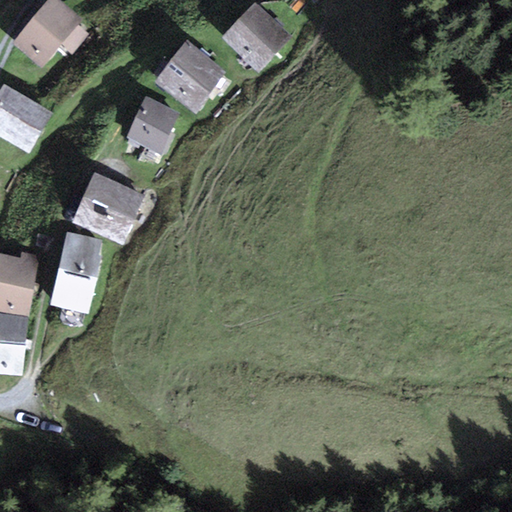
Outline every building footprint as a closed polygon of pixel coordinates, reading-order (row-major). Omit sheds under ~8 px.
[(81,20),(56,0),(47,0),(13,43),(42,67),(81,20)] [(291,38),(253,3),(220,38),(258,73),(291,38)] [(226,72),(184,42),(155,81),(196,112),(226,72)] [(52,112),(2,84),(0,87),(0,136),(30,153),(52,112)] [(180,115),(145,99),(128,137),(163,153),(180,115)] [(146,194),(93,172),(72,223),(124,245),(146,194)] [(103,241),(66,233),(49,303),(86,312),(103,241)] [(20,257),(0,252),(0,310),(28,316),(41,255),(21,251),(20,257)] [(28,316),(0,313),(0,373),(22,376),(28,316)]
